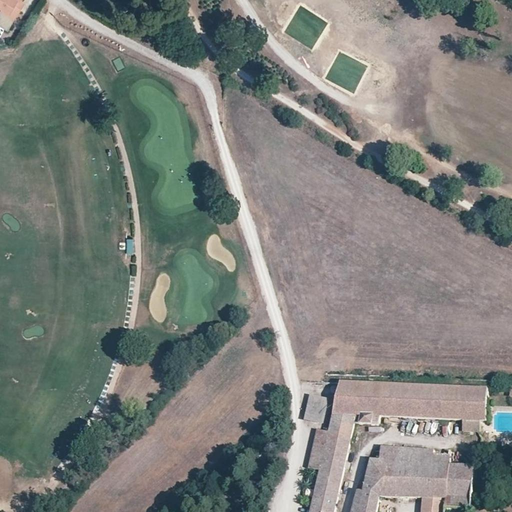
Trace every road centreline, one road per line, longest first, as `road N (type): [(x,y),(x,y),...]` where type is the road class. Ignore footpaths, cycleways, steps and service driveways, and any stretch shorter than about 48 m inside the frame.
road 1 (track): [(287,511),(297,435),(292,382),(202,77),(57,0)]
road 2 (track): [(511,228),(228,63),(183,0)]
